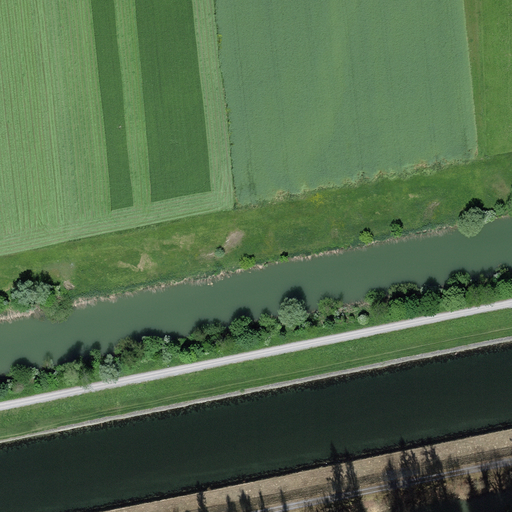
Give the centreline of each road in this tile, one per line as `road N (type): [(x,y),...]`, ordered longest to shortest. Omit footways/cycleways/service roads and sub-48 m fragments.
road 1 (track): [(0,406),(511,303)]
road 2 (track): [(511,462),(265,511)]
